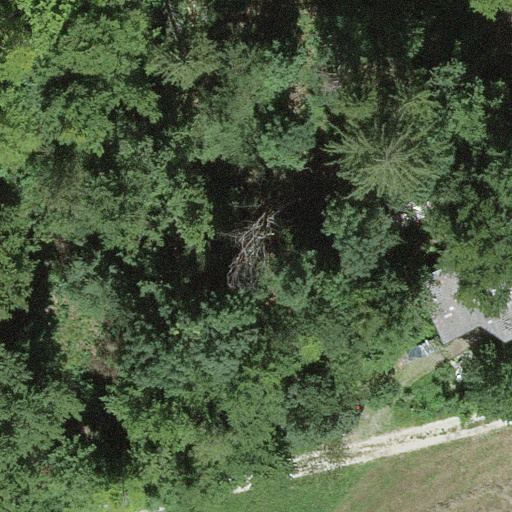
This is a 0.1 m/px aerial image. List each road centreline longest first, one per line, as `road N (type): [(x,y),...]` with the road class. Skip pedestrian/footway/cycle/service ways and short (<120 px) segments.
road 1 (track): [(99,511),(64,429),(50,356),(81,318),(234,218)]
road 2 (track): [(307,461),(511,416)]
road 3 (track): [(307,461),(123,511)]
road 4 (track): [(367,444),(380,397),(479,337)]
